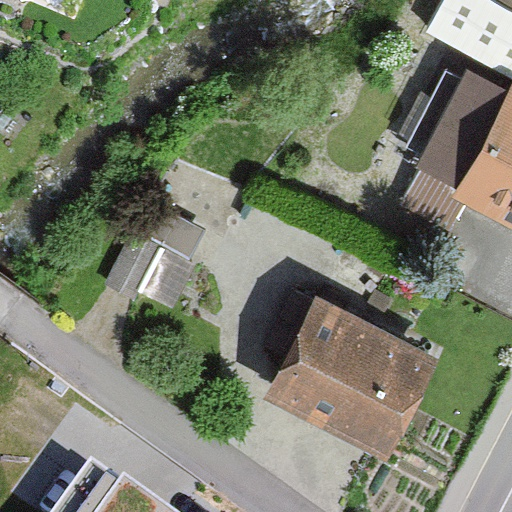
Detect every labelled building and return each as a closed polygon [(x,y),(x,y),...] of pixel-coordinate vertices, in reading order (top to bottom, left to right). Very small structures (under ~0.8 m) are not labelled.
[(511,21),(471,0),(442,0),(427,29),(511,73),(511,21)] [(511,0),(504,0),(501,6),(511,12),(511,0)] [(511,90),(476,72),(404,206),(455,234),(472,202),(511,223),(511,90)] [(204,236),(142,206),(126,238),(132,241),(108,289),(134,302),(158,253),(189,268),(204,236)] [(448,359),(319,298),(268,404),(397,465),(448,359)] [(140,511),(91,477),(65,511),(140,511)]
